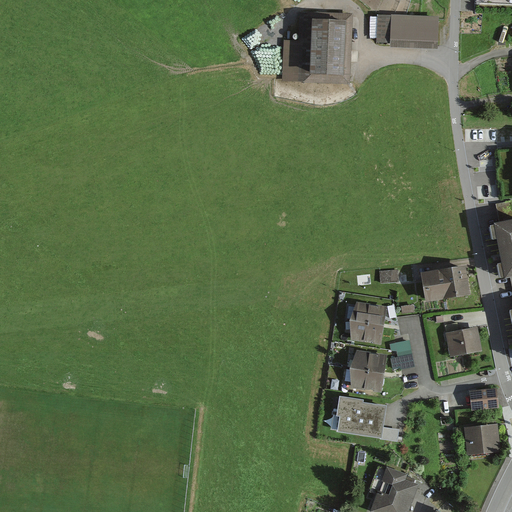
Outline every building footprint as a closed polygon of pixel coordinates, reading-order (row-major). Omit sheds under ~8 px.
[(323,14),(303,13),(302,41),(287,41),(286,75),(354,77),(356,22),(322,21),(323,14)] [(441,45),(441,18),(381,18),(381,44),(441,45)] [(511,224),(498,228),(509,279),(511,278),(511,224)] [(466,268),(425,275),(429,303),(471,296),(466,268)] [(398,270),(380,272),(381,285),(399,283),(399,284),(412,283),(410,270),(398,272),(398,270)] [(385,309),(358,305),(355,322),(382,326),(385,309)] [(414,305),(401,307),(402,314),(415,313),(414,305)] [(382,326),(355,322),(352,338),(380,343),(382,326)] [(477,329),(447,335),(452,358),(481,352),(477,329)] [(410,341),(390,345),(391,352),(397,351),(398,357),(412,354),(410,341)] [(385,359),(358,354),(355,370),(383,375),(385,359)] [(415,368),(413,354),(391,358),(393,370),(400,368),(400,370),(415,368)] [(383,375),(355,370),(353,386),(380,391),(383,375)] [(497,388),(469,391),(471,411),(499,408),(497,388)] [(337,415),(385,422),(387,408),(363,404),(364,402),(340,398),(337,415)] [(382,439),(385,422),(337,415),(337,419),(340,419),(338,432),(382,439)] [(497,424),(464,427),(467,454),(500,450),(497,424)] [(405,477),(388,470),(383,483),(394,487),(390,498),(379,494),(373,511),(406,511),(416,487),(403,482),(405,477)]
